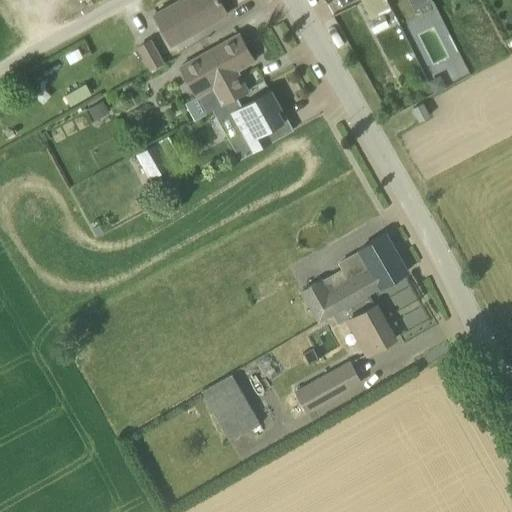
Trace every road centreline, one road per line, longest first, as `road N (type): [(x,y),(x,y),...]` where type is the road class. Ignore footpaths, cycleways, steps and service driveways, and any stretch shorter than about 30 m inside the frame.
road 1 (unclassified): [(511,396),(292,0)]
road 2 (unclassified): [(0,70),(126,0)]
